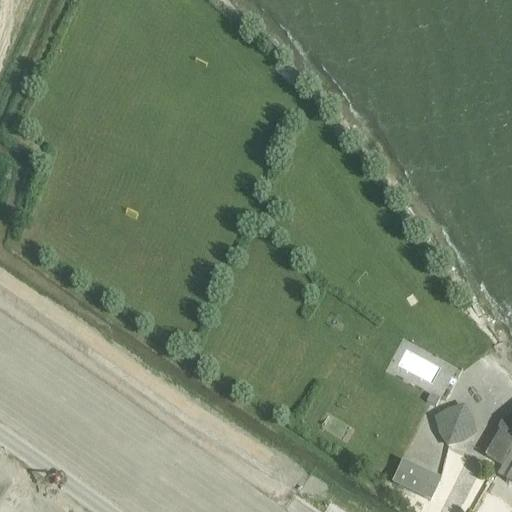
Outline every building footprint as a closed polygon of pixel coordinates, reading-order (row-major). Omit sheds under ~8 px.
[(281,135),(292,113),(283,109),(273,130),(281,135)] [(431,396),(427,404),(436,408),(440,401),(431,396)] [(449,411),(435,420),(439,436),(448,450),(464,446),(478,437),(474,421),(465,407),(449,411)] [(497,433),(497,439),(486,458),(501,467),(511,448),(511,441),(506,438),(511,428),(511,418),(509,417),(503,421),(499,426),(497,433)] [(393,485),(430,502),(431,502),(440,483),(424,475),(423,478),(401,468),(393,485)]
